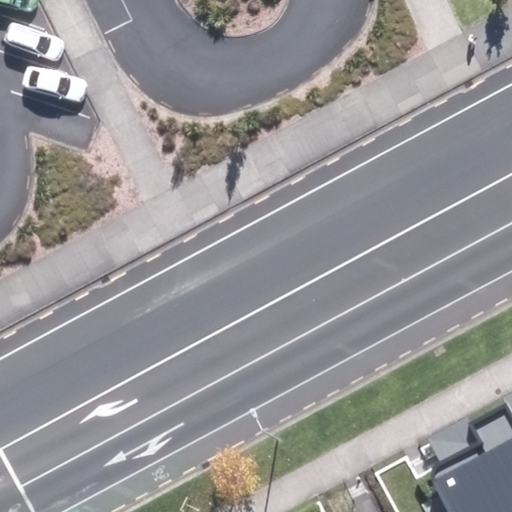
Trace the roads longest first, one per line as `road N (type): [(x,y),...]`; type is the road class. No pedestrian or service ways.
road 1 (secondary): [(511,230),(0,504)]
road 2 (secondary): [(0,427),(511,153)]
